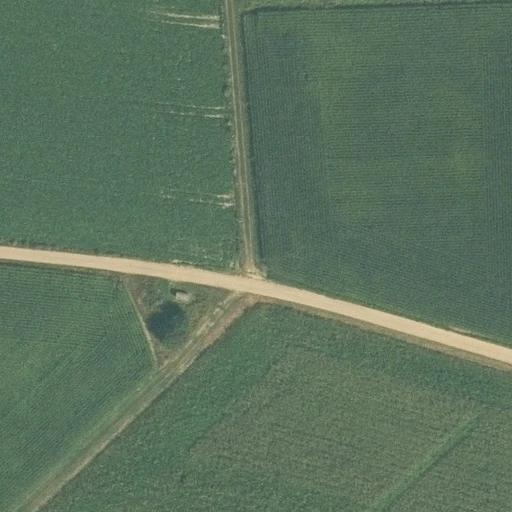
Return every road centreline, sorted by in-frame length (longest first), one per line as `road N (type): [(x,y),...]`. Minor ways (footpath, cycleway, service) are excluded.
road 1 (track): [(511,359),(249,283),(0,255)]
road 2 (track): [(249,283),(12,511)]
road 3 (track): [(249,283),(230,0)]
